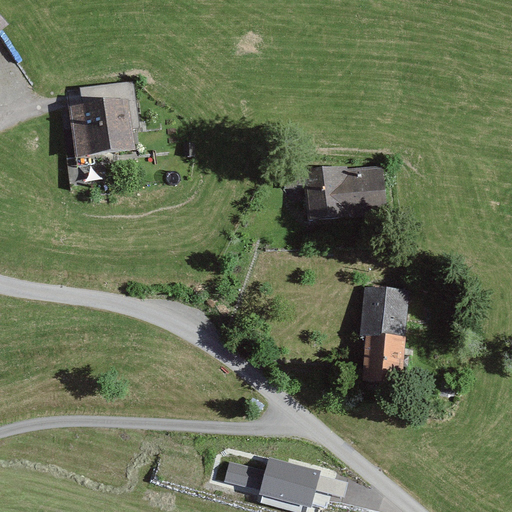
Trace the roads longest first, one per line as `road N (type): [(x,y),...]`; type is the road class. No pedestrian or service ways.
road 1 (unclassified): [(305,419),(190,331),(96,298),(0,283)]
road 2 (unclassified): [(305,419),(234,428),(68,420),(0,433)]
road 3 (unclassified): [(417,511),(305,419)]
